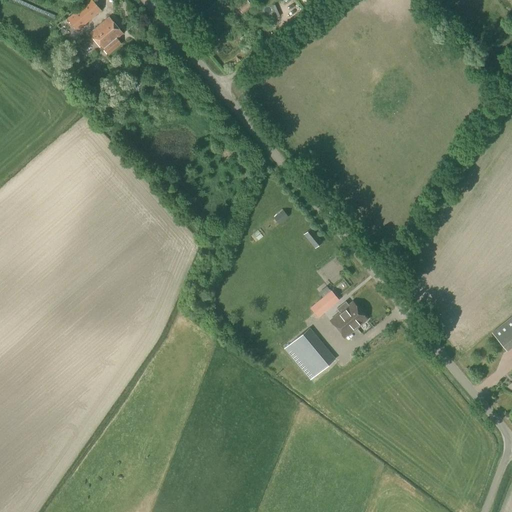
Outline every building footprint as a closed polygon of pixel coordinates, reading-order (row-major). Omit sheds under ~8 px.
[(67,19),(77,31),(101,11),(92,0),(86,0),(72,12),(73,14),(67,19)] [(90,34),(103,50),(108,55),(122,44),(117,38),(122,34),(109,17),(90,34)] [(278,225),(288,217),(283,210),(273,217),(278,225)] [(314,249),(322,242),(311,228),(303,235),(314,249)] [(330,291),(326,286),(318,293),(322,297),(309,308),(317,318),(339,301),(331,291),(330,291)] [(349,318),(357,329),(368,320),(353,301),(348,305),(345,302),(336,309),(339,312),(340,312),(340,313),(346,320),(349,318)] [(346,320),(340,313),(340,312),(339,312),(329,321),(344,339),(357,329),(349,318),(346,320)] [(506,351),(511,345),(511,315),(491,333),(506,351)] [(390,320),(382,325),(385,332),(394,327),(390,320)] [(310,379),(335,359),(309,328),(284,348),(310,379)]
